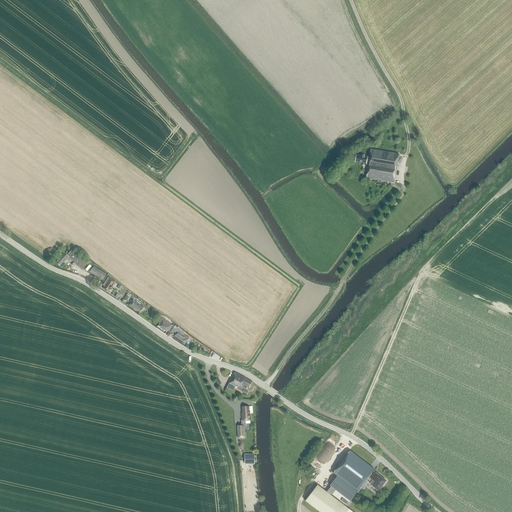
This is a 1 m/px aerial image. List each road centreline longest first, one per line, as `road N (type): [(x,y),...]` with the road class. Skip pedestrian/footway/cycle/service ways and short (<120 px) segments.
road 1 (tertiary): [(436,511),(351,436),(245,373),(192,353),(0,234)]
road 2 (track): [(406,154),(400,98),(350,0)]
